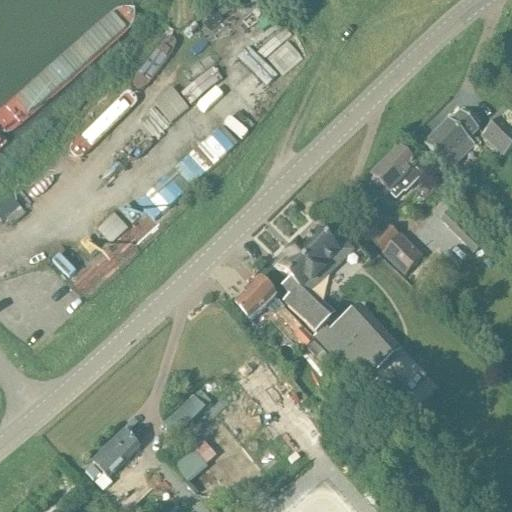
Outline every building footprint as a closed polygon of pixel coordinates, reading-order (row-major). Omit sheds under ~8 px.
[(468,141),(478,131),(462,115),(452,125),(450,123),(424,148),(449,173),(475,148),(468,141)] [(504,159),(511,150),(511,132),(501,121),(484,139),(504,159)] [(399,151),(372,178),(396,202),(404,194),(397,187),(416,168),(399,151)] [(13,201),(0,211),(0,223),(2,226),(7,222),(12,229),(26,217),(13,201)] [(441,212),(450,221),(458,215),(449,205),(441,212)] [(115,216),(97,233),(111,247),(128,231),(115,216)] [(372,243),(374,245),(403,276),(420,259),(389,226),(372,243)] [(338,239),(331,246),(319,233),(302,250),(299,247),(286,259),(289,263),(280,271),(291,283),(284,291),(292,298),(285,305),(316,338),(329,325),(305,300),(353,254),(338,239)] [(260,280),(234,305),(250,323),(267,309),(275,318),(285,309),(260,280)] [(320,345),(361,389),(392,360),(352,315),(320,345)] [(316,360),(323,353),(313,342),(301,329),(294,336),(316,360)] [(283,362),(279,365),(285,372),(292,366),(288,362),(283,362)] [(194,399),(164,427),(175,439),(205,411),(194,399)] [(324,403),(315,409),(322,418),(330,412),(324,403)] [(95,485),(112,502),(121,494),(108,481),(140,450),(124,434),(92,464),(104,476),(95,485)] [(186,484),(206,468),(192,452),(173,468),(186,484)] [(100,476),(92,468),(85,475),(93,483),(100,476)]
